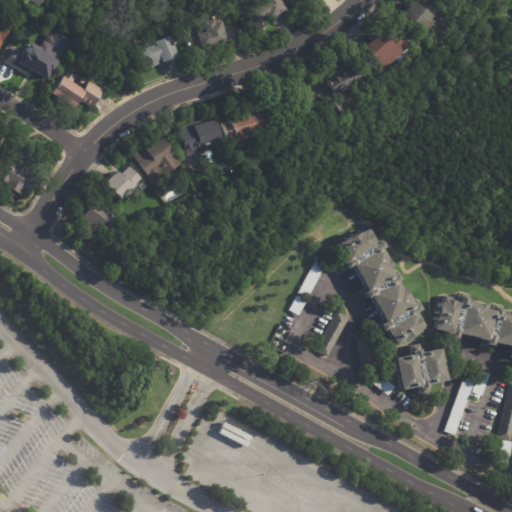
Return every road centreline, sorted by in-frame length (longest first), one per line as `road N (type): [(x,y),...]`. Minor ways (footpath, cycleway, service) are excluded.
road 1 (tertiary): [(507,511),(96,281),(0,214)]
road 2 (tertiary): [(0,240),(81,299),(470,511)]
road 3 (residential): [(360,0),(298,47),(166,94),(109,128),(83,151),(18,254)]
